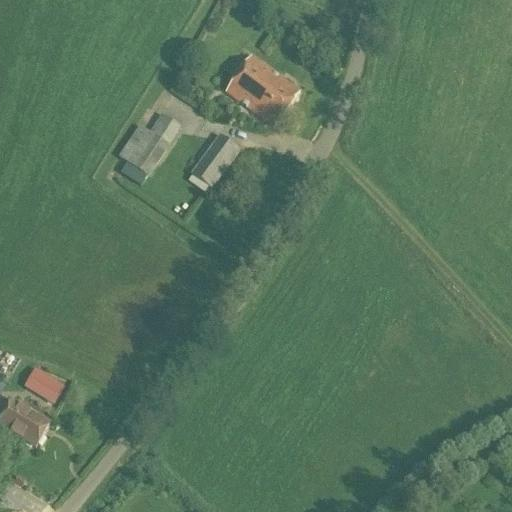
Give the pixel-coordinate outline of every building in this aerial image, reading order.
[(275,129),(299,96),(252,61),(228,94),(275,129)] [(118,159),(128,166),(121,176),(141,189),(148,179),(149,180),(170,149),(168,148),(181,130),(161,117),(149,135),(139,128),(118,159)] [(212,192),(240,153),(219,138),(191,177),(212,192)] [(50,380),(39,399),(54,408),(65,390),(50,380)] [(11,410),(0,402),(0,418),(4,420),(0,426),(0,428),(36,450),(50,427),(13,406),(11,410)]
